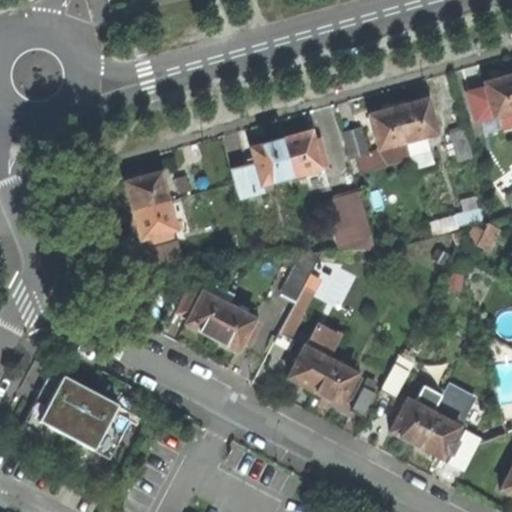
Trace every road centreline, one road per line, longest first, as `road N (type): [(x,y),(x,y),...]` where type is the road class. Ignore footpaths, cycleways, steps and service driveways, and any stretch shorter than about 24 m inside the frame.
road 1 (residential): [(43,287),(67,323),(433,511)]
road 2 (residential): [(152,79),(415,6)]
